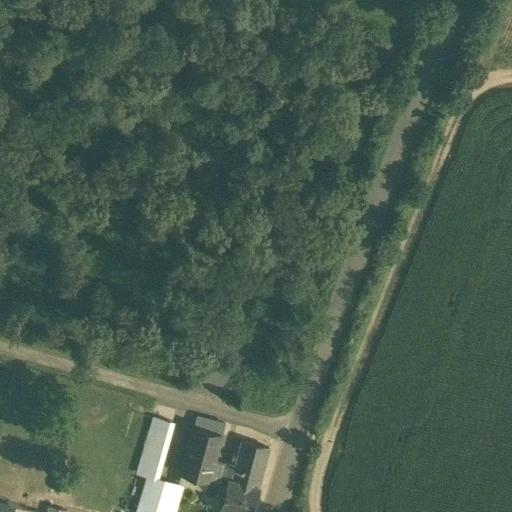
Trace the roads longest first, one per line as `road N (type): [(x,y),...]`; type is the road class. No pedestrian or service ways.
road 1 (unclassified): [(456,0),(274,511)]
road 2 (track): [(511,75),(476,89),(451,128),(328,438),(315,511)]
road 3 (track): [(199,405),(321,255),(407,0)]
